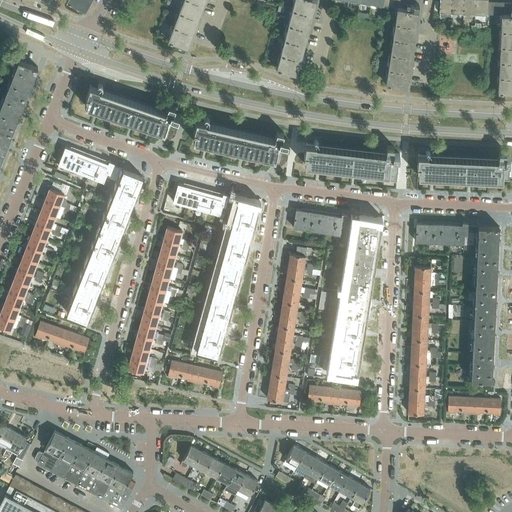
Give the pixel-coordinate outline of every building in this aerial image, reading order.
[(90,0),(66,0),(85,10),(90,0)] [(182,0),(168,40),(188,48),(205,0),(182,0)] [(294,0),(276,68),(297,74),(316,0),(294,0)] [(412,0),(408,0),(407,8),(397,7),(386,84),(407,87),(419,5),(413,4),(412,0)] [(439,0),(439,12),(451,12),(451,0),(439,0)] [(451,0),(451,12),(463,13),(463,0),(451,0)] [(463,0),(463,13),(475,13),(475,0),(463,0)] [(475,0),(475,13),(487,14),(488,2),(487,0),(475,0)] [(511,5),(511,14),(505,14),(501,14),(501,15),(498,92),(511,92),(511,5)] [(18,59),(7,89),(26,96),(31,85),(33,85),(35,81),(33,80),(38,67),(18,59)] [(87,98),(85,105),(164,132),(168,120),(170,121),(175,107),(169,105),(165,114),(99,91),(100,88),(90,85),(86,97),(87,98)] [(26,96),(7,89),(0,106),(0,123),(14,129),(19,114),(22,115),(23,110),(21,109),(26,96)] [(193,140),(275,159),(277,147),(280,147),(281,143),(287,144),(288,140),(282,138),(283,133),(277,131),(274,141),(206,125),(206,122),(196,120),(194,132),(195,133),(193,140)] [(0,159),(1,160),(6,149),(8,149),(10,145),(8,144),(13,129),(0,123),(0,159)] [(306,156),(305,164),(375,172),(374,178),(388,179),(390,161),(392,162),(394,147),(387,146),(386,156),(316,148),(316,145),(313,144),(314,139),(307,138),(304,156),(306,156)] [(116,186),(123,169),(113,165),(114,162),(109,160),(108,162),(65,146),(59,163),(116,186)] [(501,166),(431,163),(431,160),(421,160),(420,172),(422,172),(421,180),(505,184),(506,171),(508,172),(509,156),(502,156),(501,166)] [(111,198),(131,205),(142,176),(123,168),(123,169),(116,186),(111,198)] [(222,195),(178,183),(173,201),(220,214),(221,209),(234,212),(238,200),(228,197),(228,194),(223,193),(222,195)] [(50,187),(45,199),(60,205),(64,193),(50,187)] [(119,236),(131,205),(111,198),(100,228),(119,236)] [(45,199),(41,210),(55,216),(60,205),(45,199)] [(238,200),(234,212),(229,232),(249,237),(253,223),(255,224),(256,219),(254,218),(258,205),(238,200)] [(355,231),(357,218),(347,217),(347,214),(341,213),(341,215),(296,208),(293,227),(341,234),(342,229),(355,231)] [(41,210),(36,222),(51,227),(55,216),(41,210)] [(357,218),(355,231),(352,250),(372,253),(375,240),(377,240),(378,235),(375,235),(378,221),(357,218)] [(32,233),(46,239),(51,227),(36,222),(32,233)] [(478,238),(478,226),(468,225),(468,222),(462,222),(462,224),(416,222),(415,241),(464,243),(464,238),(478,238)] [(478,238),(477,258),(497,260),(498,245),(500,245),(500,240),(498,240),(499,226),(478,225),(478,226),(478,238)] [(164,238),(179,242),(182,230),(167,226),(164,238)] [(107,265),(119,236),(100,228),(88,257),(107,265)] [(241,267),(249,237),(229,232),(221,262),(241,267)] [(32,233),(27,244),(42,250),(46,239),(32,233)] [(160,250),(175,254),(179,242),(164,238),(160,250)] [(42,250),(27,244),(23,256),(37,261),(42,250)] [(295,253),(305,255),(307,247),(297,245),(295,253)] [(157,262),(172,266),(175,254),(160,250),(157,262)] [(352,250),(347,283),(367,286),(372,253),(352,250)] [(288,265),(303,267),(305,255),(295,253),(290,253),(288,265)] [(23,256),(18,267),(33,273),(37,261),(23,256)] [(96,293),(107,265),(88,257),(77,286),(96,293)] [(475,288),(496,289),(496,277),(499,276),(499,272),(497,271),(497,260),(477,258),(475,288)] [(154,274),(169,278),(172,266),(157,262),(154,274)] [(232,297),(241,267),(221,262),(212,292),(232,297)] [(303,267),(288,265),(286,277),(301,279),(303,267)] [(414,278),(430,278),(430,266),(415,265),(414,278)] [(18,267),(14,278),(28,284),(33,273),(18,267)] [(151,285),(166,289),(169,278),(154,274),(151,285)] [(286,277),(284,289),(300,291),(301,279),(286,277)] [(9,290),(24,296),(28,284),(14,278),(9,290)] [(430,278),(414,278),(414,290),(429,290),(430,278)] [(347,283),(342,313),(362,316),(367,286),(347,283)] [(147,297),(162,301),(166,289),(151,285),(147,297)] [(96,293),(77,286),(67,312),(86,319),(96,293)] [(494,322),(496,289),(475,288),(474,321),(494,322)] [(284,289),(282,301),(298,303),(300,291),(284,289)] [(24,296),(9,290),(5,301),(19,307),(24,296)] [(414,290),(413,302),(429,303),(429,290),(414,290)] [(224,326),(232,297),(212,292),(205,320),(224,326)] [(144,309),(159,313),(162,301),(147,297),(144,309)] [(19,307),(5,301),(0,313),(15,318),(19,307)] [(280,313),(296,316),(298,303),(282,301),(280,313)] [(412,314),(428,315),(429,303),(413,302),(412,314)] [(141,321),(156,325),(159,313),(144,309),(141,321)] [(15,318),(0,313),(0,325),(10,330),(15,318)] [(296,316),(280,313),(278,325),(294,328),(296,316)] [(342,313),(337,344),(357,347),(362,317),(342,313)] [(412,326),(427,327),(428,315),(412,314),(412,326)] [(41,336),(47,339),(52,324),(40,320),(34,336),(41,338),(41,336)] [(224,326),(205,320),(197,348),(217,354),(224,326)] [(156,325),(141,321),(138,332),(153,336),(156,325)] [(474,321),(472,353),(493,354),(494,322),(474,321)] [(65,329),(52,324),(47,339),(54,341),(53,342),(59,344),(65,329)] [(278,325),(277,337),(292,340),(294,328),(278,325)] [(411,339),(427,339),(427,327),(412,326),(411,339)] [(77,333),(65,329),(59,344),(65,346),(66,345),(72,347),(77,333)] [(138,332),(134,344),(150,348),(153,336),(138,332)] [(77,333),(72,347),(78,349),(78,351),(84,353),(89,337),(77,333)] [(277,337),(275,349),(290,352),(292,340),(277,337)] [(411,351),(426,351),(427,339),(411,339),(411,351)] [(134,344),(131,356),(146,360),(150,348),(134,344)] [(337,344),(333,370),(353,373),(357,347),(337,344)] [(290,352),(275,349),(273,361),(288,364),(290,352)] [(411,351),(410,363),(426,364),(426,351),(411,351)] [(491,380),(493,354),(472,353),(471,379),(491,380)] [(146,360),(131,356),(128,368),(143,372),(146,360)] [(174,376),(181,377),(184,362),(171,359),(168,376),(174,377),(174,376)] [(273,361),(271,373),(286,376),(288,364),(273,361)] [(187,380),(193,381),(197,365),(184,362),(181,377),(187,379),(187,380)] [(425,376),(426,364),(410,363),(410,375),(425,376)] [(200,381),(206,383),(209,368),(197,365),(193,381),(199,383),(200,381)] [(209,368),(206,383),(213,384),(212,386),(219,387),(222,371),(209,368)] [(271,373),(269,385),(284,388),(286,376),(271,373)] [(409,387),(425,388),(425,376),(410,375),(409,387)] [(314,400),(320,401),(322,386),(309,384),(307,401),(314,402),(314,400)] [(284,388),(269,385),(267,398),(288,401),(290,389),(284,388)] [(327,403),(333,404),(335,387),(322,386),(320,401),(327,402),(327,403)] [(339,403),(346,404),(348,389),(335,387),(333,404),(339,404),(339,403)] [(409,387),(408,399),(424,400),(425,388),(409,387)] [(348,389),(346,404),(353,404),(353,406),(359,407),(361,390),(348,389)] [(454,411),(461,411),(461,396),(448,395),(447,412),(454,412),(454,411)] [(467,413),(473,413),(474,397),(461,396),(461,411),(467,411),(467,413)] [(480,412),(486,412),(487,397),(474,397),(473,413),(480,414),(480,412)] [(487,397),(486,412),(493,413),(493,414),(500,415),(500,398),(487,397)] [(424,400),(408,399),(408,412),(423,413),(424,400)] [(16,431),(5,426),(0,435),(0,440),(8,445),(16,431)] [(37,464),(50,470),(68,437),(55,430),(45,448),(46,448),(37,464)] [(27,437),(16,431),(8,445),(19,451),(25,441),(27,437)] [(50,470),(63,477),(81,444),(68,437),(50,470)] [(31,444),(25,441),(19,451),(16,456),(22,459),(31,444)] [(94,451),(81,444),(63,477),(76,484),(94,451)] [(188,462),(194,465),(202,450),(190,444),(180,463),(186,466),(188,462)] [(285,459),(297,465),(305,451),(294,444),(290,451),(288,453),(289,453),(285,459)] [(194,465),(205,471),(213,456),(202,450),(194,465)] [(107,457),(94,451),(76,484),(89,491),(107,457)] [(305,451),(297,465),(294,470),(304,476),(307,471),(316,457),(305,451)] [(205,471),(216,477),(224,462),(213,456),(205,471)] [(120,464),(107,457),(89,491),(102,498),(120,464)] [(307,471),(318,477),(326,463),(316,457),(307,471)] [(216,477),(227,482),(235,468),(224,462),(216,477)] [(329,484),(337,469),(326,463),(318,477),(329,484)] [(128,482),(128,481),(133,472),(120,464),(102,498),(115,505),(121,508),(132,489),(126,486),(128,482)] [(238,488),(246,474),(235,468),(227,482),(238,488)] [(329,484),(340,490),(348,475),(337,469),(329,484)] [(290,477),(279,471),(276,476),(287,482),(290,477)] [(172,479),(183,485),(187,478),(176,472),(172,479)] [(9,485),(15,488),(21,477),(15,474),(9,485)] [(257,480),(246,474),(238,488),(249,494),(257,480)] [(340,490),(351,496),(359,482),(348,475),(340,490)] [(21,477),(15,488),(21,491),(26,480),(21,477)] [(295,480),(290,477),(287,482),(292,485),(295,480)] [(31,483),(26,480),(21,491),(26,493),(31,483)] [(359,482),(351,496),(349,498),(354,504),(359,507),(362,502),(365,497),(366,497),(367,495),(366,495),(370,488),(359,482)] [(31,483),(26,493),(31,496),(37,486),(31,483)] [(31,496),(36,499),(42,489),(37,486),(31,496)] [(306,493),(311,496),(314,491),(309,488),(306,493)] [(0,511),(60,511),(58,510),(52,508),(47,505),(42,502),(36,499),(31,496),(26,494),(20,491),(16,489),(12,497),(5,493),(0,502),(0,511)] [(42,489),(36,499),(42,502),(47,491),(42,489)] [(42,502),(47,505),(53,494),(47,491),(42,502)] [(47,505),(52,508),(58,497),(53,494),(47,505)] [(317,500),(323,503),(325,497),(320,494),(317,500)] [(52,508),(58,510),(63,500),(58,497),(52,508)] [(271,502),(264,498),(260,506),(260,505),(259,507),(259,508),(257,511),(271,511),(278,501),(273,499),(271,502)] [(58,510),(60,511),(63,511),(69,503),(63,500),(58,510)] [(278,501),(271,511),(286,511),(287,511),(281,507),(282,504),(278,501)] [(69,503),(63,511),(70,511),(74,505),(69,503)]
